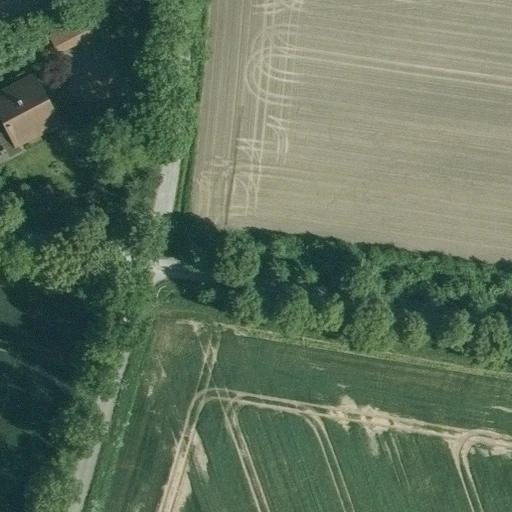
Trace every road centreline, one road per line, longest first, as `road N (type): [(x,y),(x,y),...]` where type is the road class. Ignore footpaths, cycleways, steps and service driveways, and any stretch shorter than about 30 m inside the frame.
road 1 (unclassified): [(511,326),(147,267)]
road 2 (unclassified): [(147,267),(182,91),(189,0)]
road 3 (unclassified): [(147,267),(75,511)]
road 4 (unclassified): [(0,240),(147,267)]
